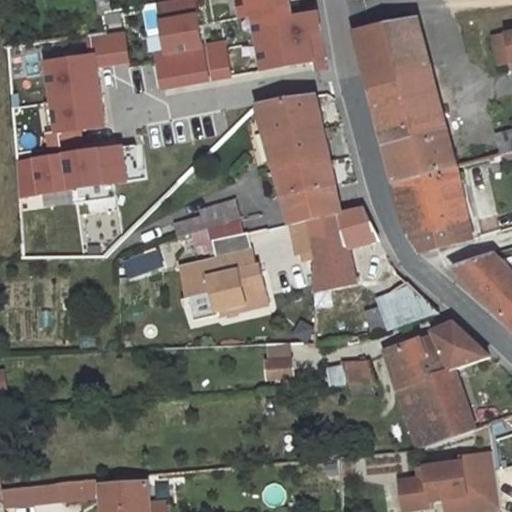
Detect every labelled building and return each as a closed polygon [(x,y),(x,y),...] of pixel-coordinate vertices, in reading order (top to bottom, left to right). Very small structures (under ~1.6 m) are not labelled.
[(106,0),(96,0),(99,13),(109,12),(106,0)] [(194,0),(175,0),(159,3),(168,54),(158,55),(164,89),(209,81),(194,0)] [(267,14),(264,0),(227,0),(228,5),(243,3),(245,17),(255,16),(267,14)] [(290,0),(264,0),(267,14),(255,16),(265,71),(315,62),(310,34),(321,32),(318,13),(293,18),(290,0)] [(431,65),(420,20),(357,32),(369,81),(431,65)] [(125,32),(107,35),(112,64),(129,62),(125,32)] [(511,33),(494,38),(499,63),(511,60),(511,33)] [(107,35),(90,37),(93,57),(96,56),(97,66),(112,64),(107,35)] [(224,43),(210,46),(216,79),(230,77),(224,43)] [(93,57),(48,63),(54,102),(102,95),(97,66),(96,56),(93,57)] [(396,183),(457,167),(431,65),(369,81),(396,183)] [(102,95),(54,102),(58,133),(106,126),(102,95)] [(317,95),(260,105),(278,170),(331,160),(317,95)] [(511,133),(496,137),(502,156),(511,153),(511,133)] [(147,170),(143,145),(137,146),(142,180),(149,179),(148,170),(147,170)] [(142,180),(137,146),(123,148),(128,182),(142,180)] [(123,148),(110,150),(115,184),(128,182),(123,148)] [(110,150),(69,156),(74,190),(76,204),(117,198),(115,184),(110,150)] [(69,156),(18,163),(20,197),(74,190),(69,156)] [(331,160),(278,170),(285,197),(336,186),(331,160)] [(457,167),(396,183),(403,212),(410,234),(422,253),(474,240),(457,167)] [(308,220),(341,213),(336,186),(285,197),(292,224),(308,220)] [(239,221),(234,201),(203,210),(205,216),(209,229),(239,221)] [(377,236),(364,208),(341,213),(308,220),(314,247),(316,258),(319,270),(317,271),(316,307),(330,308),(328,289),(358,282),(348,243),(377,236)] [(209,229),(205,216),(186,222),(186,224),(190,235),(193,234),(209,229)] [(314,247),(308,220),(292,224),(295,250),(314,247)] [(239,221),(209,229),(212,241),(243,235),(240,221),(239,221)] [(190,235),(186,224),(175,227),(178,238),(190,235)] [(212,241),(209,229),(193,234),(197,246),(202,245),(205,253),(215,250),(212,241)] [(243,235),(212,241),(215,250),(216,258),(253,250),(249,233),(243,235)] [(314,247),(295,250),(296,254),(301,253),(303,261),(316,258),(314,247)] [(156,250),(127,258),(131,274),(160,265),(156,250)] [(253,250),(216,258),(181,265),(189,298),(183,300),(189,322),(220,315),(219,310),(247,304),(246,299),(267,294),(260,267),(257,268),(253,250)] [(511,271),(495,255),(454,267),(511,326),(511,271)] [(398,275),(393,267),(383,273),(381,277),(390,294),(377,299),(381,309),(380,309),(388,330),(389,332),(440,314),(398,275)] [(269,304),(267,294),(246,299),(247,304),(219,310),(220,315),(269,304)] [(388,330),(380,309),(365,314),(371,332),(388,330)] [(450,373),(455,371),(491,358),(456,325),(432,334),(447,367),(450,373)] [(432,334),(422,338),(429,358),(421,361),(426,375),(432,374),(432,372),(447,367),(432,334)] [(429,358),(422,338),(389,351),(388,353),(399,388),(427,379),(426,375),(421,361),(429,358)] [(293,359),(291,344),(268,345),(269,361),(293,359)] [(269,361),(267,361),(268,380),(294,378),(293,359),(269,361)] [(374,383),(377,383),(370,362),(343,364),(344,367),(349,385),(351,385),(374,383)] [(349,385),(344,367),(328,370),(330,386),(349,385)] [(427,379),(399,388),(420,449),(428,447),(427,445),(475,430),(455,371),(450,373),(447,367),(432,372),(432,374),(426,375),(427,379)] [(374,383),(351,385),(352,400),(375,398),(374,383)] [(420,479),(400,482),(405,510),(434,506),(433,500),(446,499),(447,511),(453,511),(469,510),(468,511),(477,511),(502,509),(494,453),(462,457),(463,463),(419,469),(420,479)] [(337,464),(326,465),(326,476),(338,476),(337,464)] [(95,480),(58,485),(60,501),(96,498),(95,480)] [(150,511),(150,504),(148,482),(107,485),(104,487),(105,511),(150,511)] [(58,485),(2,492),(4,506),(60,501),(58,485)] [(168,511),(168,503),(150,504),(150,511),(168,511)]
